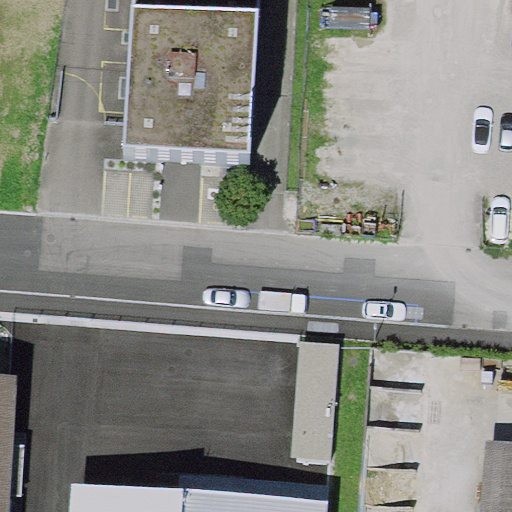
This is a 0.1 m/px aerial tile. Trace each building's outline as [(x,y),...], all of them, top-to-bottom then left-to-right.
[(247,160),(256,0),(136,0),(127,152),(247,160)] [(337,345),(297,343),(291,453),(331,456),(337,345)] [(0,374),(0,511),(5,511),(13,376),(0,374)] [(511,511),(511,449),(480,447),(475,511),(511,511)] [(324,511),(325,501),(70,483),(68,511),(324,511)]
